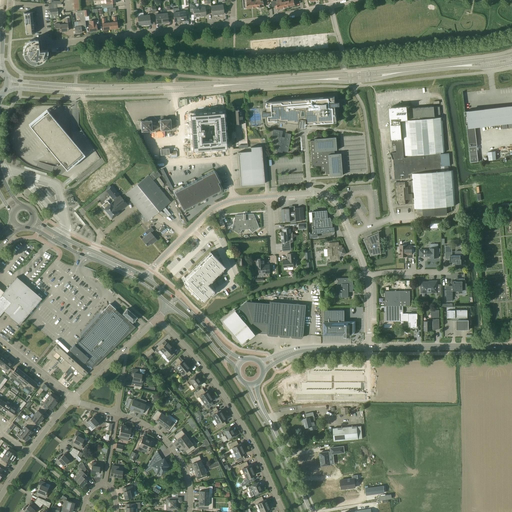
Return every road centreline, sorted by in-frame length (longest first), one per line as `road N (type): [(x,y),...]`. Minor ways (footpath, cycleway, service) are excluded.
road 1 (tertiary): [(6,91),(253,83)]
road 2 (tertiary): [(253,83),(91,86),(8,78)]
road 3 (residential): [(283,511),(235,413),(157,318)]
road 4 (tertiary): [(253,83),(444,67)]
road 5 (track): [(429,95),(443,105),(457,207),(445,217),(414,216)]
road 6 (residential): [(4,3),(41,6),(49,44),(129,36)]
road 7 (unclassified): [(369,347),(511,346)]
road 8 (residential): [(116,413),(151,427),(174,450),(190,485),(189,511)]
road 9 (tertiary): [(242,360),(145,278)]
road 10 (residential): [(232,24),(355,0)]
